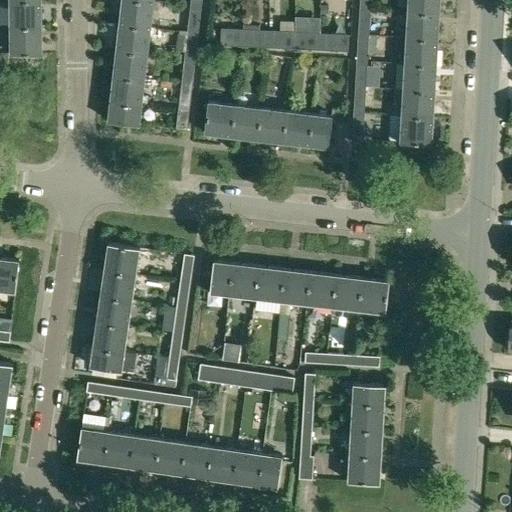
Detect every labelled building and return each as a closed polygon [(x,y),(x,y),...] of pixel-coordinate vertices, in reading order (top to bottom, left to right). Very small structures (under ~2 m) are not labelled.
[(140,0),(121,0),(119,24),(150,27),(153,1),(140,0)] [(408,0),(407,12),(439,14),(439,0),(408,0)] [(41,2),(9,2),(9,28),(41,27),(41,2)] [(187,31),(197,33),(200,11),(190,10),(187,31)] [(406,38),(437,40),(439,14),(407,12),(406,38)] [(358,35),(368,35),(369,14),(359,13),(358,35)] [(147,53),(150,27),(119,24),(116,50),(147,53)] [(41,27),(9,28),(9,54),(43,54),(42,52),(41,53),(41,27)] [(221,29),(221,45),(230,45),(231,37),(234,38),(234,30),(221,29)] [(230,45),(242,46),(243,30),(234,30),(234,38),(231,37),(230,45)] [(243,30),(242,46),(254,46),(255,39),(252,38),(252,30),(243,30)] [(254,46),(264,47),(265,31),(252,30),(252,38),(255,39),(254,46)] [(197,33),(187,31),(185,53),(195,54),(197,33)] [(273,32),(273,47),(282,48),(283,40),(285,40),(286,32),(273,32)] [(282,48),(294,48),(295,32),(286,32),(285,40),(283,40),(282,48)] [(295,32),(294,48),(306,49),(307,41),(304,41),(304,33),(295,32)] [(306,49),(316,49),(317,33),(304,33),(304,41),(307,41),(306,49)] [(325,33),(324,50),(334,50),(334,42),(337,42),(338,34),(325,33)] [(334,42),(334,50),(347,51),(348,35),(338,34),(337,42),(334,42)] [(368,35),(358,35),(357,57),(367,57),(368,35)] [(437,40),(406,38),(404,64),(435,66),(437,40)] [(113,75),(144,79),(147,53),(116,50),(113,75)] [(182,83),(191,84),(193,63),(184,61),(182,83)] [(404,64),(403,90),(434,92),(435,66),(404,64)] [(355,87),(365,88),(366,66),(356,66),(355,87)] [(113,75),(110,101),(141,105),(144,79),(113,75)] [(191,84),(182,83),(179,105),(189,106),(191,84)] [(365,88),(355,87),(354,109),(363,109),(365,88)] [(403,90),(401,116),(432,118),(434,92),(403,90)] [(230,135),(234,104),(209,101),(209,100),(207,100),(204,133),(205,133),(205,132),(230,135)] [(139,123),(141,105),(110,101),(108,120),(107,120),(107,121),(140,125),(140,123),(139,123)] [(230,135),(256,138),(260,107),(234,104),(230,135)] [(286,110),(260,107),(256,138),(282,141),(286,110)] [(286,110),(282,141),(308,144),(312,113),(286,110)] [(176,129),(186,130),(188,114),(178,113),(176,129)] [(312,113),(308,144),(327,146),(327,147),(328,147),(332,115),(331,114),(330,115),(312,113)] [(431,143),(432,118),(401,116),(400,141),(399,141),(399,143),(432,144),(432,143),(431,143)] [(352,140),(362,140),(363,118),(353,117),(352,140)] [(108,244),(104,269),(135,274),(139,249),(140,249),(140,247),(107,242),(107,243),(108,244)] [(191,278),(194,256),(184,254),(181,276),(191,278)] [(17,260),(0,257),(0,288),(14,290),(14,291),(15,291),(19,259),(18,259),(17,260)] [(210,292),(229,294),(233,263),(214,261),(214,260),(213,260),(209,293),(210,293),(210,292)] [(258,266),(233,263),(229,294),(255,297),(258,266)] [(284,269),(258,266),(255,297),(281,300),(284,269)] [(135,274),(104,269),(101,295),(131,300),(135,274)] [(310,272),(284,269),(281,300),(307,303),(310,272)] [(310,272),(307,303),(332,306),(336,275),(310,272)] [(362,278),(336,275),(332,306),(358,309),(362,278)] [(388,281),(362,278),(358,309),(384,312),(384,313),(385,313),(386,303),(389,280),(388,280),(388,281)] [(177,306),(186,308),(189,286),(180,285),(177,306)] [(131,300),(101,295),(97,321),(127,325),(131,300)] [(186,308),(177,306),(173,328),(183,329),(186,308)] [(127,325),(97,321),(93,347),(123,351),(127,325)] [(0,330),(0,340),(9,341),(10,332),(0,330)] [(172,337),(169,358),(179,360),(182,338),(172,337)] [(134,353),(123,351),(93,347),(90,365),(89,365),(89,366),(121,371),(122,370),(131,371),(134,353)] [(326,364),(327,354),(305,353),(304,363),(326,364)] [(349,355),(327,354),(326,364),(348,365),(349,355)] [(357,356),(356,366),(379,366),(380,357),(357,356)] [(176,381),(179,360),(169,358),(166,380),(176,381)] [(0,388),(8,390),(11,365),(12,365),(12,364),(0,362),(0,388)] [(219,383),(221,367),(200,364),(198,380),(219,383)] [(243,370),(221,367),(219,383),(241,386),(243,370)] [(270,391),(273,375),(251,372),(249,387),(270,391)] [(305,373),(304,396),(314,397),(314,388),(315,374),(305,373)] [(294,378),(273,375),(270,391),(292,394),(294,378)] [(87,382),(86,392),(108,395),(109,385),(87,382)] [(353,384),(352,403),(383,405),(384,386),(385,386),(385,385),(352,383),(352,384),(353,384)] [(138,399),(139,389),(118,386),(116,396),(138,399)] [(161,392),(139,389),(138,399),(159,402),(161,392)] [(169,394),(168,404),(190,407),(191,397),(169,394)] [(382,431),(383,405),(352,403),(351,429),(382,431)] [(302,426),(312,427),(313,405),(303,404),(302,426)] [(103,461),(107,431),(81,427),(82,426),(81,426),(76,459),(77,459),(77,458),(103,461)] [(312,427),(302,426),(300,448),(311,448),(312,427)] [(351,429),(349,455),(380,457),(382,431),(351,429)] [(103,461),(129,465),(133,435),(107,431),(103,461)] [(159,439),(133,435),(129,465),(155,469),(159,439)] [(159,439),(155,469),(180,473),(184,442),(159,439)] [(210,446),(184,442),(180,473),(206,476),(210,446)] [(232,480),(236,450),(210,446),(206,476),(232,480)] [(262,454),(236,450),(232,480),(257,484),(262,454)] [(262,454),(257,484),(276,487),(276,488),(277,488),(282,455),(280,455),(280,456),(262,454)] [(380,457),(349,455),(348,480),(346,480),(346,482),(380,484),(380,482),(378,482),(380,457)] [(300,456),(299,479),(312,480),(313,456),(300,456)]
